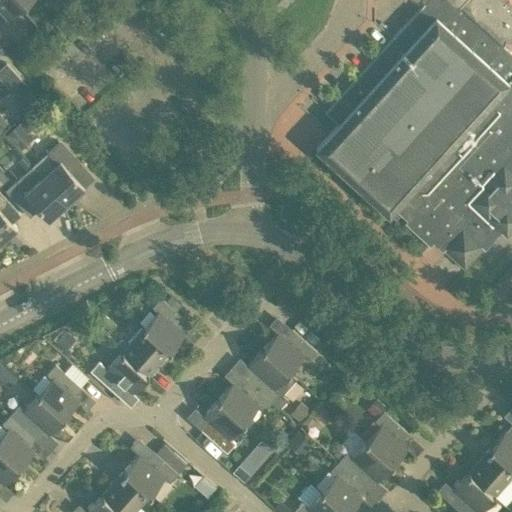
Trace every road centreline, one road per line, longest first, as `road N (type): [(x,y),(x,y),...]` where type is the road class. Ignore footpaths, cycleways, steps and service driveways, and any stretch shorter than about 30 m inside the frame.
road 1 (tertiary): [(250,228),(295,246),(406,347),(511,357)]
road 2 (tertiary): [(0,325),(152,247),(205,230),(250,228)]
road 3 (residential): [(24,511),(104,417),(164,411)]
road 4 (residential): [(164,411),(259,300)]
road 5 (residential): [(264,511),(167,426),(164,411)]
road 6 (residential): [(256,90),(280,89),(331,41),(350,0)]
road 7 (residential): [(250,228),(256,90)]
road 8 (residential): [(400,490),(484,392)]
